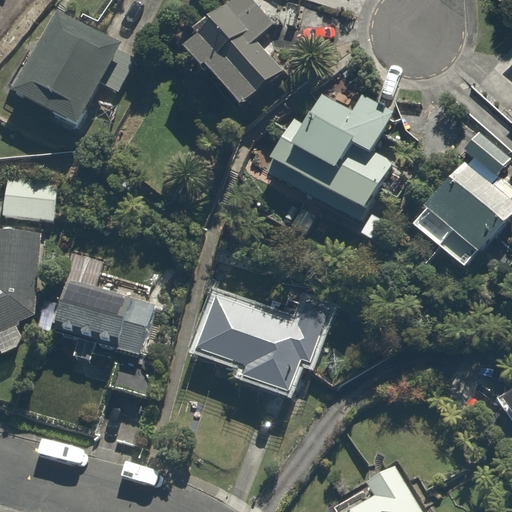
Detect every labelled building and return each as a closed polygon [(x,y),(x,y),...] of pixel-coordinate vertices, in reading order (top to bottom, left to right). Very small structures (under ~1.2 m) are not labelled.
[(275,16),(257,0),(246,0),(188,65),(247,118),(288,74),(252,41),(275,16)] [(141,61),(56,17),(13,101),(82,136),(106,90),(122,99),(141,61)] [(302,124),(276,169),(370,221),(402,164),(380,152),(398,120),(366,103),(359,117),(328,99),(311,129),(302,124)] [(511,161),(483,135),(466,155),(496,182),(511,164),(511,161)] [(495,190),(465,167),(415,232),(470,275),(481,261),(486,265),(511,230),(511,188),(502,180),(495,190)] [(66,181),(9,177),(6,223),(63,227),(66,181)] [(0,352),(6,362),(31,347),(21,332),(39,321),(44,241),(0,237),(0,352)] [(74,289),(63,333),(71,335),(70,342),(79,344),(80,339),(91,341),(89,347),(100,350),(101,344),(107,345),(106,352),(120,355),(111,393),(149,402),(158,367),(150,365),(163,313),(96,297),(104,263),(77,256),(69,288),(74,289)] [(299,331),(219,303),(199,361),(214,366),(210,377),(230,385),(231,383),(290,404),(300,376),(309,379),(330,320),(306,312),(299,331)] [(511,386),(495,399),(511,422),(511,386)] [(423,511),(397,468),(366,487),(367,489),(332,510),(333,511),(423,511)]
